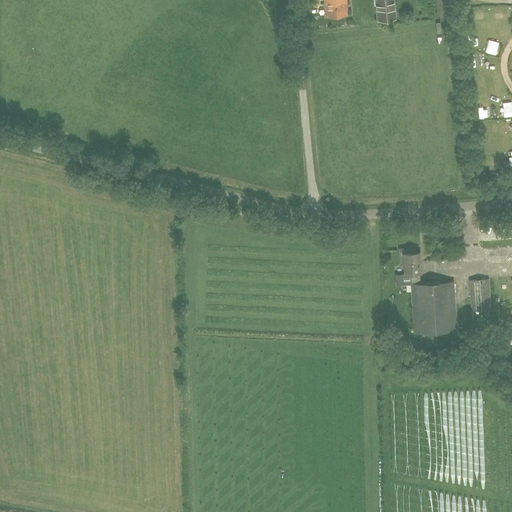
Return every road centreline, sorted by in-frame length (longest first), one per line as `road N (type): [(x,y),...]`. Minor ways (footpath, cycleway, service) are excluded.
road 1 (unclassified): [(511,201),(313,213),(0,138)]
road 2 (unknown): [(313,213),(302,0)]
